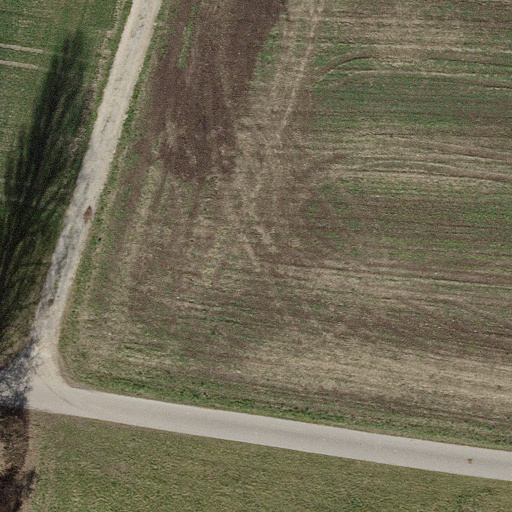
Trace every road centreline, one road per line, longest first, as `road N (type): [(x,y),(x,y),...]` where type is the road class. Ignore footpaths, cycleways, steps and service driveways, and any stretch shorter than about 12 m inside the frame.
road 1 (track): [(0,388),(511,466)]
road 2 (track): [(150,0),(28,392)]
